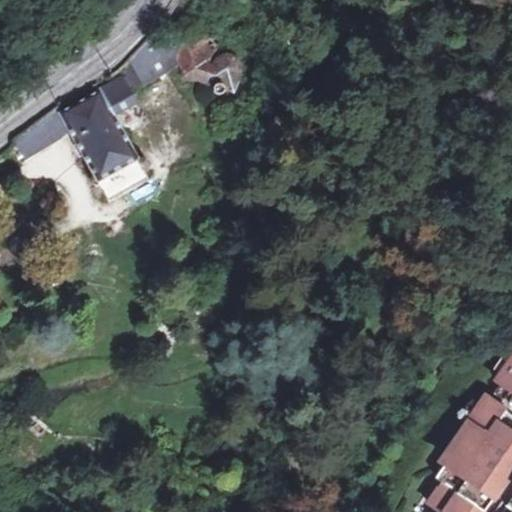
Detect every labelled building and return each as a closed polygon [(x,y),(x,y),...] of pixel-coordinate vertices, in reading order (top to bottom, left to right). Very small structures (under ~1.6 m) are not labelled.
[(210,85),(210,86),(209,87),(210,87),(209,88),(210,89),(210,90),(211,91),(211,92),(212,92),(213,93),(214,93),(215,93),(216,93),(217,93),(218,93),(219,92),(220,92),(220,91),(221,91),(221,90),(221,89),(232,92),(238,69),(232,57),(221,55),(216,57),(214,52),(219,50),(215,43),(212,45),(207,34),(171,48),(154,31),(119,66),(132,86),(137,83),(139,84),(176,62),(181,75),(210,84),(210,85)] [(95,181),(136,158),(138,157),(112,115),(135,102),(118,77),(60,112),(55,106),(12,139),(14,141),(25,155),(56,136),(63,128),(95,181)] [(136,158),(95,181),(107,202),(147,179),(136,158)] [(511,356),(493,383),(511,396),(511,356)] [(490,511),(511,480),(511,434),(500,427),(509,414),(483,396),(435,465),(448,474),(423,507),(431,511),(490,511)]
